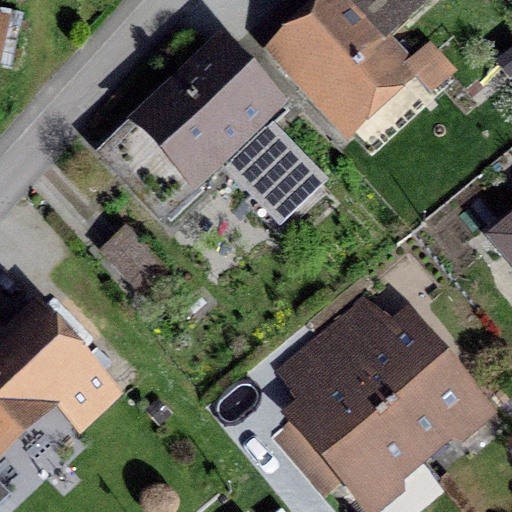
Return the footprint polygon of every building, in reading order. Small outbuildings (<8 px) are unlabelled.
[(346,127),(405,72),(380,43),(425,0),(337,0),(338,1),(280,55),(346,127)] [(0,64),(9,21),(0,19),(0,64)] [(249,71),(227,47),(143,126),(136,119),(103,150),(171,222),(204,191),(196,182),(272,110),(242,78),(249,71)] [(511,227),(496,241),(511,259),(511,227)] [(0,348),(0,506),(10,497),(0,486),(0,449),(53,394),(82,422),(113,389),(42,313),(3,352),(0,348)] [(360,499),(421,455),(475,402),(444,366),(408,322),(292,419),(331,465),(360,499)]
